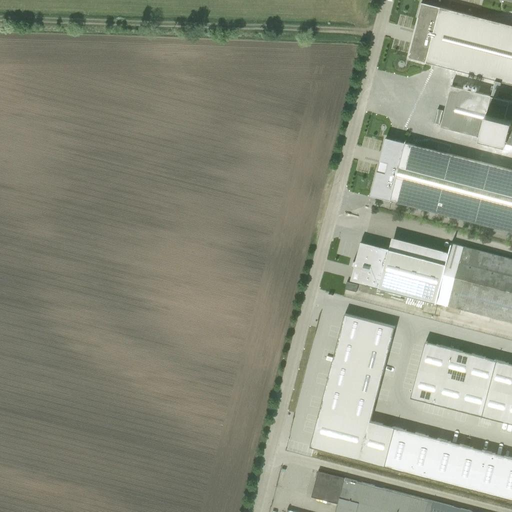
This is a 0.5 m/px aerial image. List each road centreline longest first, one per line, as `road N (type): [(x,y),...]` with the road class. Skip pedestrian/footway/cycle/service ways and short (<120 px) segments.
road 1 (unclassified): [(254,511),(387,0)]
road 2 (track): [(379,31),(0,21)]
